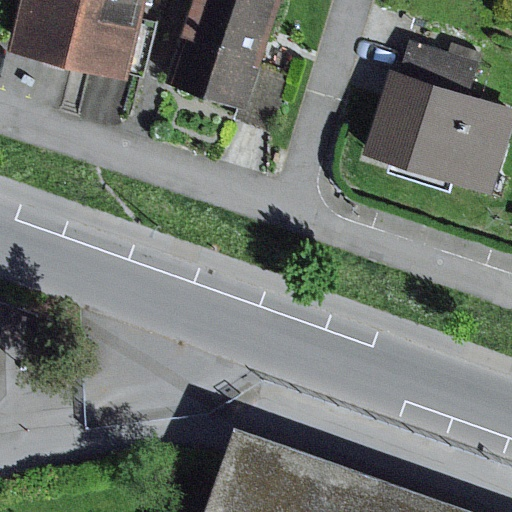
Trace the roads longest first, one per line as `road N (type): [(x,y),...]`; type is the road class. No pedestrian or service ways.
road 1 (tertiary): [(511,408),(0,227)]
road 2 (residential): [(511,292),(0,117)]
